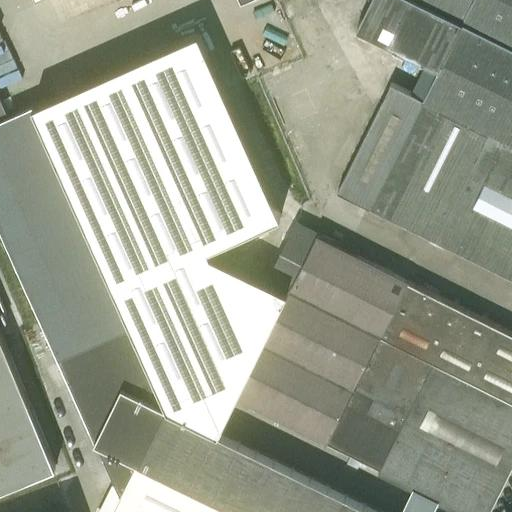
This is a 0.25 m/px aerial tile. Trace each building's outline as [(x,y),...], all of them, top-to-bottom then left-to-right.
[(511,0),(371,0),(358,28),(427,63),(413,92),(424,98),(370,208),(511,277),(511,0)] [(70,353),(58,358),(120,501),(114,511),(383,511),(218,431),(289,291),(212,252),(209,246),(297,208),(214,23),(33,104),(131,326),(70,353)] [(0,227),(58,358),(70,353),(131,326),(33,104),(8,115),(0,97),(0,227)] [(511,332),(317,234),(318,233),(295,222),(268,276),(291,287),(290,288),(511,399),(511,332)] [(511,511),(511,399),(290,288),(236,397),(380,470),(378,473),(455,511),(511,511)] [(0,490),(54,468),(0,337),(0,317),(4,316),(0,305),(0,490)]
